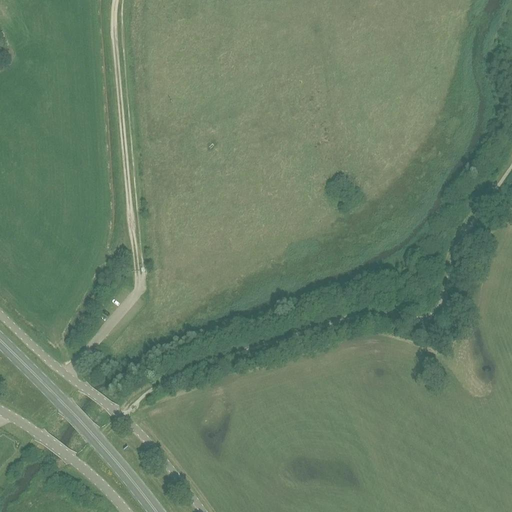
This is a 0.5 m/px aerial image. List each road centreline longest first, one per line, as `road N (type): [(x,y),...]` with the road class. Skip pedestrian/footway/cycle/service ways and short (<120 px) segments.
road 1 (track): [(139,282),(115,0)]
road 2 (unclassified): [(201,511),(128,419),(37,353),(0,315)]
road 3 (primary): [(155,511),(0,340)]
